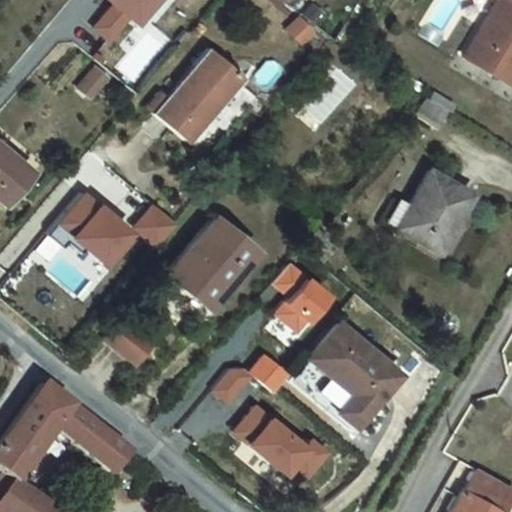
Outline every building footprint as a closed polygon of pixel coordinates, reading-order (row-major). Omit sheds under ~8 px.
[(107,44),(144,0),(100,0),(105,3),(86,26),(107,44)] [(511,14),(490,2),(487,0),(441,0),(479,22),(444,81),(487,106),(511,65),(511,62),(511,14)] [(511,0),(491,0),(490,2),(511,14),(511,0)] [(87,98),(102,74),(86,64),(71,88),(87,98)] [(511,80),(511,66),(511,65),(487,106),(494,111),(511,80)] [(139,140),(175,168),(226,106),(190,78),(139,140)] [(63,115),(75,125),(91,105),(79,95),(63,115)] [(0,216),(15,199),(0,186),(0,216)] [(91,262),(122,229),(75,187),(45,220),(91,262)] [(439,246),(453,221),(413,198),(395,230),(380,221),(366,245),(421,275),(439,246)] [(149,246),(170,223),(144,200),(123,223),(149,246)] [(171,279),(209,312),(260,248),(221,216),(171,279)] [(287,267),(271,287),(282,296),(299,277),(287,267)] [(126,322),(110,342),(140,366),(156,346),(126,322)] [(357,396),(340,415),(362,432),(406,374),(339,324),(308,359),(357,396)] [(265,391),(281,372),(256,351),(240,369),(265,391)] [(204,387),(218,401),(243,377),(230,363),(204,387)] [(285,464),(298,475),(315,455),(248,398),(222,429),(275,475),(285,464)] [(103,472),(20,406),(0,432),(0,489),(32,450),(86,493),(103,472)] [(489,511),(454,492),(442,511),(489,511)]
